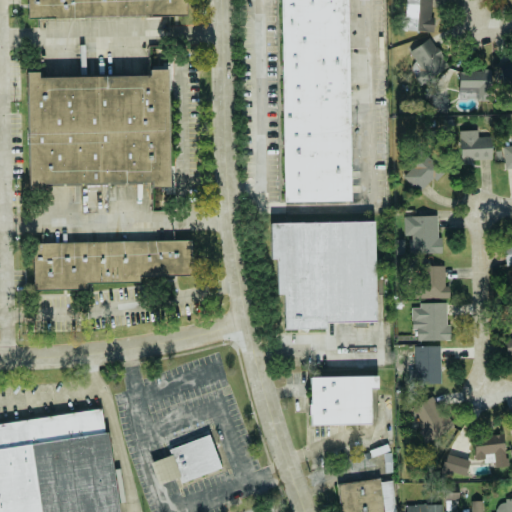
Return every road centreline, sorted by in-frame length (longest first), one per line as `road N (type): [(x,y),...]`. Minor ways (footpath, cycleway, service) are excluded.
road 1 (residential): [(305,511),(247,323),(226,0)]
road 2 (residential): [(0,358),(88,356),(247,323)]
road 3 (residential): [(484,390),(479,207)]
